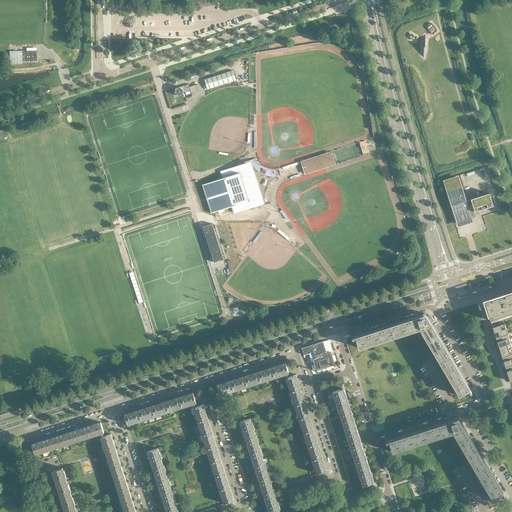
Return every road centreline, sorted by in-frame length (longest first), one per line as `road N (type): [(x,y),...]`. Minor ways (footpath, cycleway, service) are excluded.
road 1 (secondary): [(453,279),(108,391)]
road 2 (tertiary): [(453,279),(370,0)]
road 3 (unclassified): [(105,76),(346,0)]
road 4 (secondary): [(110,398),(336,325)]
road 5 (residential): [(339,335),(433,308),(482,393)]
road 6 (residential): [(204,382),(247,511)]
road 7 (residential): [(204,382),(296,351),(307,385)]
road 8 (residential): [(307,385),(349,509)]
road 9 (unknown): [(196,219),(272,210),(271,185),(295,169)]
road 10 (secondary): [(336,325),(455,288)]
